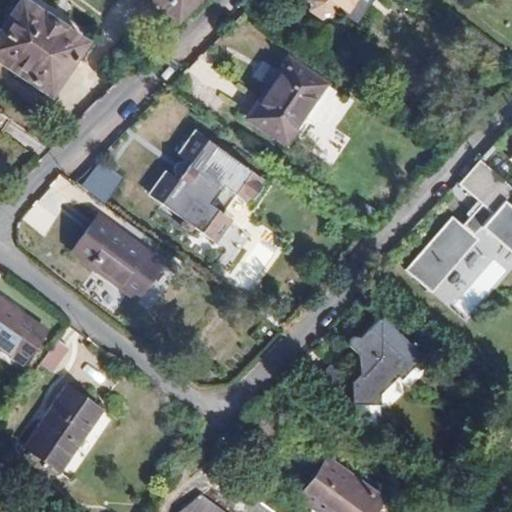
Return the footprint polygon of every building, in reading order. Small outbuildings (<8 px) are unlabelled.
[(16,0),(0,22),(0,58),(45,92),(91,30),(49,0),(16,0)] [(154,0),(175,20),(195,0),(154,0)] [(352,21),(365,0),(302,0),(298,6),(301,16),(313,23),(322,21),(330,8),(352,21)] [(304,121),(326,87),(280,56),(241,114),(279,139),(295,115),(304,121)] [(174,156),(191,134),(183,127),(166,150),(174,156)] [(246,180),(250,176),(191,134),(174,156),(176,157),(180,160),(167,178),(162,175),(162,174),(156,181),(151,177),(144,186),(149,191),(144,197),(171,216),(170,218),(169,221),(170,222),(176,227),(178,228),(180,228),(184,225),(204,239),(221,216),(212,210),(226,192),(233,198),(237,193),(241,196),(250,184),(246,180)] [(511,150),(501,162),(511,171),(511,150)] [(511,254),(511,212),(495,198),(508,184),(475,153),(452,176),(472,195),(453,217),(446,210),(399,263),(425,286),(460,247),(456,243),(475,221),(511,254)] [(167,178),(180,160),(176,157),(162,175),(167,178)] [(97,161),(79,187),(102,203),(120,177),(97,161)] [(156,181),(162,174),(153,168),(136,191),(144,197),(149,191),(144,186),(151,177),(156,181)] [(358,213),(372,222),(378,213),(364,203),(358,213)] [(126,297),(153,260),(88,213),(61,249),(126,297)] [(0,348),(17,360),(39,329),(0,300),(0,348)] [(337,397),(371,397),(371,388),(388,371),(392,375),(416,353),(373,311),(352,332),(349,331),(346,330),(343,332),(341,334),(341,336),(342,340),(352,350),(351,371),(342,379),(340,377),(329,389),(337,397)] [(45,366),(62,343),(49,334),(32,357),(45,366)] [(308,375),(325,392),(329,389),(340,377),(323,360),(308,375)] [(50,466),(94,405),(61,381),(16,442),(50,466)] [(316,511),(363,511),(373,499),(317,459),(292,494),(316,511)] [(181,511),(213,511),(193,497),(181,511)]
